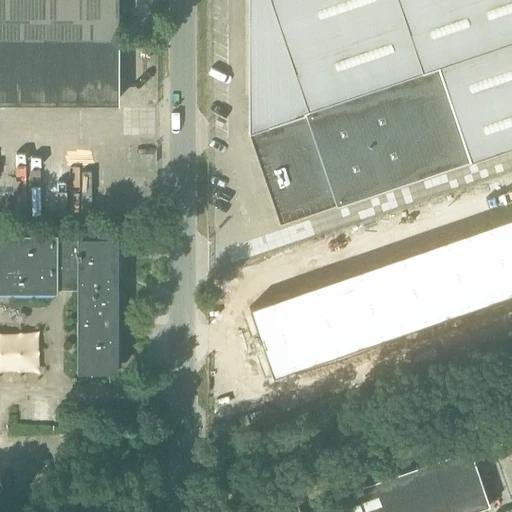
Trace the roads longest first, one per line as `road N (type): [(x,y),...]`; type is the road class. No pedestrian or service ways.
road 1 (unclassified): [(181,511),(182,0)]
road 2 (unknown): [(181,249),(298,229),(511,154)]
road 3 (unknown): [(181,383),(1,392)]
